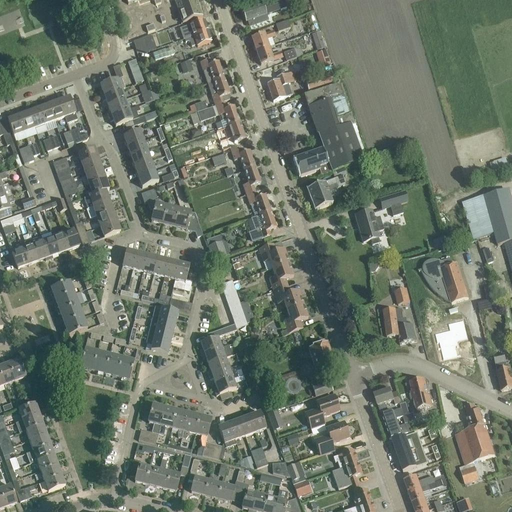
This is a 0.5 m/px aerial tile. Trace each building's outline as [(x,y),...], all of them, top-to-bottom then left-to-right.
[(174,0),(178,12),(198,5),(196,0),(174,0)] [(242,12),(246,23),(266,16),(265,13),(270,11),(272,16),(289,9),(285,0),(277,0),(267,4),(268,4),(263,6),(263,5),(242,12)] [(183,25),(203,18),(198,5),(179,12),(183,25)] [(189,24),(194,37),(208,32),(204,21),(192,26),(191,23),(189,24)] [(276,26),(278,33),(291,29),(288,21),(276,26)] [(208,32),(194,37),(184,40),(185,43),(190,42),(192,48),(197,46),(197,47),(212,43),(208,32)] [(252,39),(256,53),(269,49),(267,41),(276,38),(274,32),(252,39)] [(320,34),(312,36),(317,52),(325,49),(320,34)] [(142,40),(133,43),(134,45),(136,51),(146,54),(147,53),(142,40)] [(172,48),(153,55),(155,62),(175,55),(172,48)] [(269,49),(256,53),(261,66),(283,59),(281,53),(272,56),(269,49)] [(284,54),(287,63),(297,59),(295,51),(284,54)] [(326,52),(317,55),(322,69),(330,66),(326,52)] [(208,86),(224,80),(219,63),(211,66),(210,60),(200,64),(204,73),(208,86)] [(128,64),(132,75),(140,72),(136,61),(128,64)] [(140,72),(132,75),(136,85),(144,83),(140,72)] [(336,86),(332,74),(306,82),(309,94),(336,86)] [(278,82),(267,85),(274,103),(283,100),(290,98),(286,87),(291,85),(287,75),(277,78),(278,82)] [(102,98),(123,90),(125,89),(121,79),(101,87),(103,93),(100,94),(102,98)] [(216,107),(225,104),(224,103),(232,101),(224,80),(208,86),(212,97),(216,107)] [(323,91),(304,97),(308,109),(309,109),(317,136),(318,135),(323,149),(323,150),(328,166),(319,169),(320,171),(322,177),(331,174),(332,173),(345,169),(364,162),(367,161),(358,136),(359,135),(356,125),(352,115),(350,116),(345,102),(347,101),(342,84),(339,85),(338,86),(323,91)] [(139,89),(141,95),(147,93),(145,87),(139,89)] [(106,101),(108,108),(125,101),(123,96),(125,95),(123,90),(102,98),(103,102),(106,101)] [(150,93),(154,105),(160,103),(156,91),(150,93)] [(147,93),(141,95),(144,103),(150,100),(147,93)] [(69,99),(59,103),(65,119),(67,125),(78,121),(75,115),(69,99)] [(127,107),(125,101),(108,108),(110,113),(108,114),(109,119),(130,111),(129,106),(127,107)] [(197,113),(198,114),(207,110),(204,102),(190,107),(192,112),(187,114),(188,116),(197,113)] [(59,103),(49,106),(55,123),(65,119),(59,103)] [(226,121),(229,128),(240,124),(234,108),(227,110),(225,104),(216,107),(216,108),(207,110),(198,114),(201,123),(221,116),(223,122),(226,121)] [(49,106),(39,110),(45,126),(55,123),(49,106)] [(130,111),(109,119),(111,123),(114,122),(116,128),(134,121),(137,127),(147,123),(145,117),(139,119),(136,113),(141,112),(139,108),(130,111)] [(39,110),(29,114),(35,130),(45,126),(39,110)] [(29,114),(18,118),(24,134),(35,130),(29,114)] [(24,134),(18,118),(8,121),(14,138),(24,134)] [(0,137),(6,136),(10,134),(5,122),(0,124),(0,137)] [(223,130),(231,152),(240,149),(238,143),(245,140),(240,124),(229,128),(223,130)] [(70,132),(74,143),(75,146),(87,142),(89,139),(87,135),(81,137),(78,130),(70,132)] [(67,146),(74,143),(70,132),(64,135),(67,146)] [(124,138),(127,148),(144,142),(140,132),(124,138)] [(6,136),(10,147),(14,146),(10,134),(6,136)] [(56,138),(50,140),(54,151),(60,148),(56,138)] [(54,151),(50,140),(43,143),(47,153),(54,151)] [(127,148),(131,158),(147,153),(144,142),(127,148)] [(36,145),(29,148),(33,158),(40,156),(36,145)] [(209,151),(211,158),(223,155),(221,147),(209,151)] [(33,158),(29,148),(23,150),(27,160),(33,158)] [(78,155),(82,166),(98,160),(94,149),(78,155)] [(240,160),(244,172),(255,168),(250,152),(242,155),(240,149),(231,152),(234,162),(240,160)] [(323,150),(293,160),(299,178),(320,171),(319,169),(328,166),(323,150)] [(131,158),(135,169),(151,163),(147,153),(131,158)] [(14,158),(18,170),(22,168),(18,157),(14,158)] [(53,164),(55,170),(68,165),(66,159),(53,164)] [(82,166),(86,176),(102,170),(98,160),(82,166)] [(135,169),(139,179),(155,173),(151,163),(135,169)] [(55,170),(57,175),(70,170),(68,165),(55,170)] [(18,170),(22,181),(26,180),(22,168),(18,170)] [(243,186),(246,197),(256,193),(254,187),(261,185),(255,168),(244,172),(249,184),(243,186)] [(345,169),(332,173),(335,180),(316,187),(307,190),(315,212),(333,205),(331,198),(339,195),(338,190),(346,187),(342,177),(347,175),(345,169)] [(57,175),(60,183),(73,179),(70,170),(57,175)] [(86,176),(89,186),(106,180),(102,170),(86,176)] [(155,173),(139,179),(142,189),(158,183),(155,173)] [(60,183),(62,189),(75,184),(73,179),(60,183)] [(22,181),(26,192),(30,191),(26,180),(22,181)] [(109,191),(106,180),(89,186),(91,191),(87,192),(90,198),(106,192),(109,191)] [(62,189),(64,194),(77,189),(75,184),(62,189)] [(0,188),(0,201),(12,197),(8,186),(2,188),(0,188)] [(425,188),(417,191),(419,197),(427,195),(425,188)] [(64,194),(68,205),(72,204),(69,198),(79,195),(77,189),(64,194)] [(30,191),(26,192),(29,201),(22,203),(24,211),(36,206),(30,191)] [(141,195),(143,201),(156,196),(154,191),(141,195)] [(469,225),(473,240),(495,233),(498,246),(504,245),(511,271),(511,202),(509,191),(485,198),(490,219),(469,225)] [(84,200),(88,210),(93,208),(109,202),(106,192),(90,198),(84,200)] [(256,204),(260,217),(271,213),(265,197),(258,199),(256,193),(246,197),(250,206),(256,204)] [(405,194),(381,202),(384,211),(391,209),(394,218),(404,215),(401,206),(408,204),(405,194)] [(156,196),(143,201),(145,206),(158,202),(156,196)] [(12,197),(0,201),(0,220),(12,216),(8,205),(15,203),(12,197)] [(64,200),(52,205),(53,209),(58,207),(60,213),(67,211),(64,200)] [(92,220),(97,218),(113,212),(109,202),(93,208),(88,210),(92,220)] [(151,223),(163,226),(168,208),(156,205),(151,223)] [(41,208),(31,212),(33,216),(36,224),(40,222),(37,214),(43,212),(41,208)] [(163,226),(175,229),(179,211),(168,208),(163,226)] [(197,239),(203,237),(195,215),(179,211),(175,229),(195,234),(197,239)] [(31,212),(21,216),(24,225),(25,224),(23,219),(33,216),(31,212)] [(97,218),(101,228),(117,222),(113,212),(97,218)] [(260,217),(251,220),(256,232),(259,231),(262,240),(271,237),(269,232),(277,229),(271,213),(260,217)] [(371,241),(373,247),(381,244),(379,239),(381,238),(379,233),(384,231),(380,218),(374,220),(372,213),(356,218),(364,243),(371,241)] [(21,216),(11,219),(12,223),(13,223),(15,228),(24,225),(21,216)] [(11,219),(10,220),(0,223),(3,230),(13,226),(12,223),(11,219)] [(117,222),(101,228),(104,239),(121,233),(117,222)] [(86,234),(82,224),(79,225),(76,226),(79,236),(86,234)] [(74,231),(63,235),(69,252),(80,248),(74,231)] [(79,236),(83,247),(90,244),(88,239),(92,238),(90,232),(86,234),(79,236)] [(63,235),(52,239),(58,255),(69,252),(63,235)] [(223,236),(206,242),(209,248),(208,248),(213,262),(230,256),(223,236)] [(41,238),(30,242),(38,263),(48,259),(42,243),(41,238)] [(434,241),(436,249),(446,247),(443,238),(434,241)] [(58,255),(52,239),(42,243),(48,259),(58,255)] [(27,248),(22,250),(28,267),(38,263),(30,242),(25,243),(27,248)] [(270,261),(273,270),(289,264),(284,251),(276,254),(274,246),(259,251),(263,263),(270,261)] [(483,251),(488,265),(494,263),(489,249),(483,251)] [(22,250),(21,250),(12,254),(18,270),(28,267),(22,250)] [(122,268),(133,271),(137,254),(127,251),(122,268)] [(133,271),(143,274),(148,257),(137,254),(133,271)] [(143,274),(154,276),(158,259),(148,257),(143,274)] [(154,276),(165,279),(169,262),(158,259),(154,276)] [(452,303),(452,305),(469,300),(458,265),(453,266),(451,260),(441,263),(437,262),(434,262),(433,261),(431,262),(430,262),(429,262),(428,263),(426,264),(425,265),(424,266),(423,269),(423,270),(418,272),(420,273),(422,272),(422,274),(423,276),(424,277),(424,279),(425,280),(426,282),(430,288),(431,289),(435,293),(436,295),(442,299),(444,301),(448,303),(449,303),(452,303)] [(169,280),(175,281),(179,264),(169,262),(165,279),(164,283),(168,284),(169,280)] [(175,281),(174,286),(178,287),(180,282),(186,284),(190,267),(179,264),(175,281)] [(233,266),(236,272),(242,269),(239,264),(233,266)] [(270,281),(274,293),(288,288),(286,281),(294,278),(289,264),(273,270),(276,279),(270,281)] [(219,268),(223,281),(231,278),(226,266),(219,268)] [(221,286),(223,292),(234,288),(232,282),(221,286)] [(51,290),(60,314),(79,307),(70,283),(51,290)] [(484,288),(487,301),(496,299),(493,286),(484,288)] [(127,298),(128,294),(129,288),(126,287),(124,293),(121,292),(120,296),(127,298)] [(223,292),(225,298),(236,294),(234,288),(223,292)] [(284,303),(287,312),(304,306),(299,292),(291,295),(288,288),(274,293),(278,305),(284,303)] [(395,292),(398,306),(410,303),(407,289),(395,292)] [(238,294),(240,302),(252,298),(249,290),(238,294)] [(225,298),(227,304),(238,300),(236,294),(225,298)] [(164,307),(168,308),(171,298),(160,295),(158,306),(164,307)] [(227,304),(229,309),(240,305),(238,300),(227,304)] [(478,305),(480,313),(500,308),(498,300),(478,305)] [(229,309),(231,315),(242,311),(240,305),(229,309)] [(304,306),(287,312),(290,321),(284,323),(288,335),(303,330),(300,322),(308,320),(304,306)] [(60,314),(69,338),(87,331),(79,307),(60,314)] [(161,309),(159,320),(176,324),(178,314),(161,309)] [(384,312),(386,331),(408,327),(407,319),(403,319),(402,310),(384,312)] [(231,315),(233,321),(244,317),(242,311),(231,315)] [(244,317),(233,321),(237,330),(248,326),(244,317)] [(153,319),(150,329),(173,335),(176,324),(159,320),(153,319)] [(450,331),(435,334),(437,343),(439,342),(443,361),(456,357),(454,346),(456,345),(455,341),(467,339),(462,321),(449,324),(450,331)] [(200,352),(202,356),(223,349),(222,344),(220,345),(218,339),(228,335),(237,332),(235,326),(207,336),(209,342),(201,345),(203,351),(200,352)] [(408,327),(386,331),(387,338),(399,337),(400,346),(417,342),(412,326),(408,327)] [(150,329),(148,340),(171,345),(173,335),(150,329)] [(171,345),(148,340),(146,345),(152,346),(151,352),(168,356),(171,345)] [(312,389),(316,398),(323,395),(333,392),(329,383),(328,383),(323,370),(335,366),(327,344),(309,350),(318,378),(316,379),(318,387),(312,389)] [(206,360),(208,366),(225,360),(233,357),(229,347),(223,349),(202,356),(204,361),(206,360)] [(80,370),(105,376),(110,357),(85,350),(80,370)] [(241,362),(243,365),(246,364),(243,356),(246,355),(245,352),(236,356),(239,363),(241,362)] [(494,358),(502,393),(511,390),(511,377),(509,365),(507,365),(504,355),(494,358)] [(110,357),(105,376),(130,382),(134,363),(110,357)] [(208,372),(209,377),(231,369),(229,364),(227,365),(225,360),(208,366),(210,372),(208,372)] [(20,361),(9,365),(15,383),(26,379),(24,373),(32,370),(28,361),(21,364),(20,361)] [(241,370),(243,376),(250,374),(246,364),(243,365),(244,369),(241,370)] [(9,365),(0,368),(0,375),(4,387),(15,383),(9,365)] [(214,380),(216,386),(233,380),(231,375),(232,374),(231,369),(209,377),(211,381),(214,380)] [(250,374),(243,376),(245,381),(248,390),(254,388),(251,379),(250,374)] [(233,380),(216,386),(218,392),(215,393),(217,398),(238,390),(236,385),(235,386),(233,380)] [(411,393),(412,399),(413,402),(415,401),(417,411),(423,409),(432,407),(430,397),(429,397),(424,380),(410,384),(412,393),(411,393)] [(374,396),(378,407),(381,414),(388,411),(386,404),(394,401),(396,406),(401,404),(399,399),(397,393),(392,395),(390,391),(374,396)] [(319,411),(306,415),(311,430),(325,425),(323,419),(340,412),(335,398),(317,404),(319,411)] [(406,404),(400,405),(401,409),(404,418),(406,425),(416,422),(414,414),(410,415),(406,404)] [(19,412),(22,422),(40,416),(36,405),(19,412)] [(157,442),(158,436),(164,409),(153,406),(148,424),(154,426),(152,434),(141,431),(140,437),(157,442)] [(473,431),(456,436),(459,446),(466,467),(460,469),(466,486),(480,481),(474,465),(496,458),(494,452),(490,441),(483,420),(479,409),(476,410),(475,407),(466,409),(473,431)] [(166,429),(172,430),(176,412),(164,409),(158,436),(164,437),(166,429)] [(401,409),(381,416),(390,440),(408,434),(406,425),(404,418),(401,409)] [(178,439),(182,440),(188,415),(176,412),(172,430),(178,432),(178,435),(178,439)] [(277,413),(267,416),(273,433),(283,429),(277,413)] [(260,414),(249,418),(255,434),(266,430),(260,414)] [(189,435),(195,436),(199,418),(188,415),(182,440),(186,441),(188,438),(189,435)] [(22,422),(26,432),(43,426),(40,416),(22,422)] [(202,458),(208,460),(211,446),(205,445),(209,430),(212,421),(199,418),(195,436),(202,438),(201,441),(202,448),(205,449),(202,458)] [(249,418),(239,422),(245,438),(255,434),(249,418)] [(239,422),(229,425),(234,442),(245,438),(239,422)] [(320,456),(333,452),(334,451),(332,445),(349,439),(344,424),(326,431),(329,437),(315,442),(320,456)] [(219,429),(225,445),(223,446),(223,449),(222,449),(219,462),(222,463),(225,450),(225,449),(226,450),(236,446),(234,442),(229,425),(219,429)] [(26,432),(30,442),(47,436),(43,426),(26,432)] [(412,435),(391,443),(393,450),(396,458),(399,466),(402,474),(403,477),(424,469),(412,435)] [(30,442),(33,453),(51,446),(47,436),(30,442)] [(287,439),(289,447),(299,444),(297,436),(287,439)] [(155,446),(157,442),(140,437),(139,442),(155,446)] [(0,441),(0,447),(0,448),(11,444),(9,438),(0,441)] [(0,448),(2,452),(13,448),(11,444),(0,448)] [(27,455),(30,465),(54,457),(51,446),(33,453),(27,455)] [(208,460),(213,461),(216,448),(211,446),(208,460)] [(2,452),(6,463),(10,461),(8,456),(15,454),(13,448),(2,452)] [(213,461),(219,462),(222,449),(216,448),(213,461)] [(358,464),(354,452),(333,459),(335,464),(338,463),(341,470),(345,469),(345,468),(358,464)] [(255,457),(253,453),(251,454),(254,464),(265,461),(263,454),(255,457)] [(37,463),(41,473),(58,467),(54,457),(30,465),(31,466),(37,463)] [(181,477),(187,478),(191,459),(186,457),(181,477)] [(251,458),(242,461),(245,469),(254,472),(255,472),(252,465),(254,465),(251,458)] [(6,463),(9,473),(14,471),(10,461),(6,463)] [(135,483),(146,486),(150,469),(140,466),(141,463),(134,461),(130,478),(136,479),(135,483)] [(156,488),(166,491),(170,475),(165,473),(168,463),(163,461),(160,472),(156,488)] [(238,463),(237,467),(245,469),(242,461),(238,463)] [(265,461),(254,464),(256,471),(268,467),(265,461)] [(191,474),(197,475),(200,463),(194,462),(191,474)] [(352,487),(352,488),(358,486),(355,478),(362,476),(358,464),(345,468),(345,469),(341,470),(332,473),(338,491),(352,487)] [(284,478),(291,480),(285,465),(279,466),(284,478)] [(293,485),(300,482),(293,465),(286,468),(293,485)] [(273,476),(284,478),(279,466),(272,466),(273,476)] [(41,473),(44,483),(62,477),(58,467),(41,473)] [(150,469),(146,486),(156,488),(160,472),(150,469)] [(232,501),(238,503),(243,485),(246,472),(240,471),(235,490),(222,486),(218,501),(231,504),(232,501)] [(170,475),(166,491),(176,493),(179,484),(180,477),(170,475)] [(261,482),(271,485),(273,478),(263,475),(262,478),(261,482)] [(404,482),(408,493),(445,480),(444,476),(434,480),(433,478),(419,483),(417,477),(404,482)] [(62,477),(44,483),(48,494),(66,487),(62,477)] [(273,478),(271,485),(281,487),(282,483),(283,480),(273,478)] [(191,494),(205,497),(209,483),(195,479),(191,494)] [(408,493),(413,504),(425,500),(423,494),(430,491),(431,492),(444,488),(443,487),(447,485),(445,480),(408,493)] [(17,481),(13,483),(20,504),(26,501),(22,491),(21,492),(17,481)] [(298,499),(312,494),(308,482),(294,487),(298,499)] [(205,497),(218,501),(222,486),(209,483),(205,497)] [(249,511),(252,511),(257,496),(253,495),(254,490),(253,488),(243,485),(238,503),(243,504),(242,510),(249,511)] [(352,488),(359,508),(372,503),(367,491),(360,494),(358,486),(352,488)] [(11,487),(0,491),(0,492),(6,509),(17,505),(11,487)] [(34,487),(22,491),(26,501),(32,499),(30,493),(35,491),(34,487)] [(300,511),(296,500),(287,504),(286,503),(287,496),(279,494),(277,501),(274,511),(300,511)] [(263,511),(267,498),(257,496),(252,511),(263,511)] [(263,511),(274,511),(277,501),(267,498),(263,511)] [(413,504),(415,511),(427,511),(429,511),(425,500),(413,504)] [(309,505),(310,511),(317,511),(314,503),(309,505)] [(374,511),(372,503),(359,508),(347,511),(374,511)]
